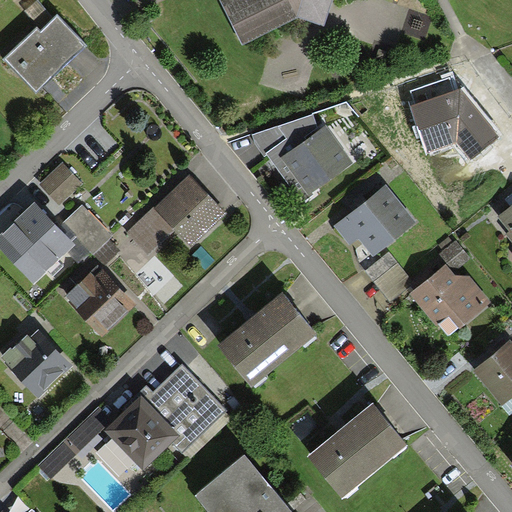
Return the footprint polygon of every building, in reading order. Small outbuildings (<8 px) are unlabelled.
[(213,0),(240,53),(346,0),(213,0)] [(85,47),(57,17),(41,32),(37,28),(6,58),(38,92),(85,47)] [(452,75),(415,103),(458,157),(494,128),(452,75)] [(312,113),(256,152),(292,204),(348,165),(312,113)] [(62,164),(38,185),(53,202),(77,182),(62,164)] [(187,172),(129,229),(166,267),(224,209),(187,172)] [(376,180),(331,217),(364,257),(409,220),(376,180)] [(511,197),(490,216),(511,242),(511,197)] [(38,204),(1,238),(36,276),(73,242),(38,204)] [(448,243),(403,280),(445,332),(491,296),(448,243)] [(100,260),(64,293),(96,327),(132,294),(100,260)] [(290,286),(218,348),(255,392),(328,330),(290,286)] [(35,319),(1,354),(35,388),(70,353),(35,319)] [(511,346),(509,343),(480,369),(505,398),(511,392),(511,346)] [(219,411),(176,363),(106,426),(149,474),(219,411)] [(383,396),(306,463),(337,498),(414,431),(383,396)] [(297,511),(244,451),(190,497),(203,511),(297,511)] [(27,511),(15,499),(0,511),(27,511)]
